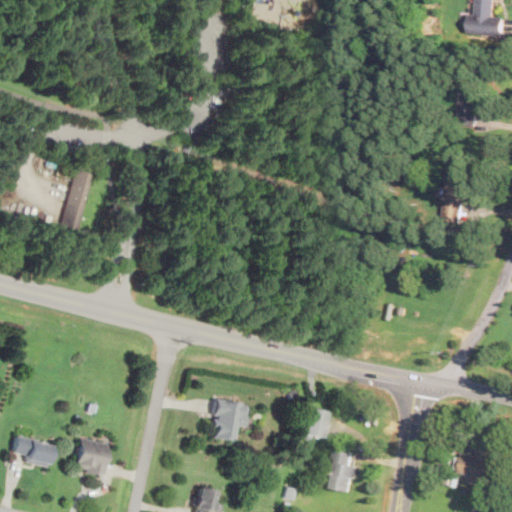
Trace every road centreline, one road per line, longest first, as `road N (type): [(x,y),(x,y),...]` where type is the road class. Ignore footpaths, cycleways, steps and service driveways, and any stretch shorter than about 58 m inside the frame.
road 1 (secondary): [(0,284),(511,396)]
road 2 (residential): [(172,326),(132,511)]
road 3 (residential): [(434,381),(454,368),(511,257)]
road 4 (residential): [(396,511),(411,425),(434,381)]
